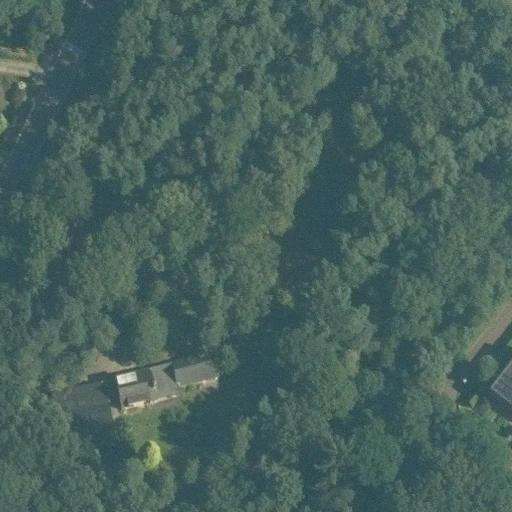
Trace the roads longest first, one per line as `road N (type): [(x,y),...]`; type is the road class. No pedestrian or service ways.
road 1 (tertiary): [(0,211),(103,0)]
road 2 (residential): [(431,415),(511,317)]
